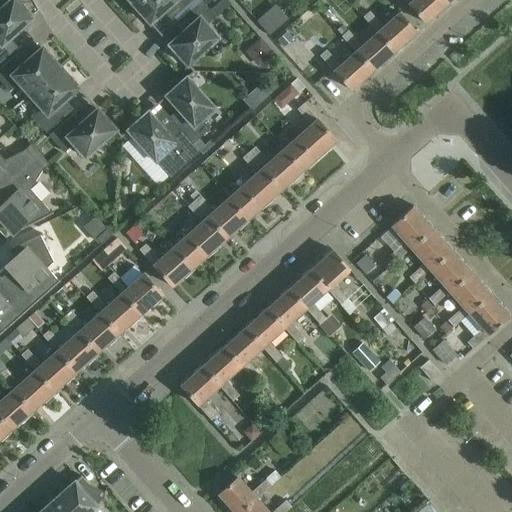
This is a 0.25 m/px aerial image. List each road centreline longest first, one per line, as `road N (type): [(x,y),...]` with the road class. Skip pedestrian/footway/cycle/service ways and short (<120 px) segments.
road 1 (residential): [(100,417),(390,159)]
road 2 (residential): [(50,0),(61,30),(120,94),(151,66),(91,0)]
road 3 (residential): [(390,159),(359,122),(359,99),(470,0)]
road 4 (residential): [(511,297),(390,159)]
road 5 (residential): [(390,159),(431,121),(449,116),(468,124),(511,173)]
road 6 (residential): [(0,505),(100,417)]
road 7 (residential): [(184,511),(100,417)]
